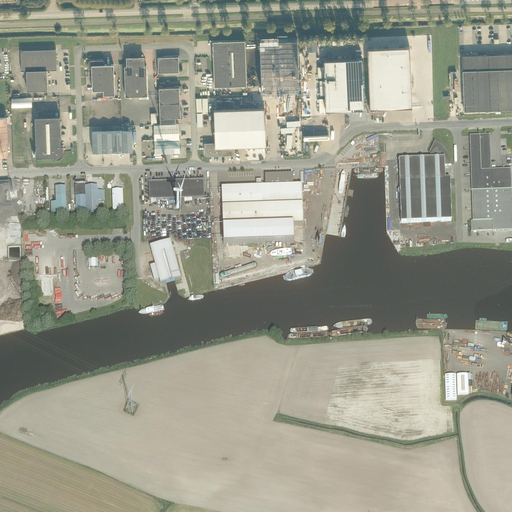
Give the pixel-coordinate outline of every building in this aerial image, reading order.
[(259,46),(257,46),(258,49),(260,49),(261,92),(299,91),(297,38),(259,40),(259,46)] [(213,41),(214,86),(246,85),(245,40),(213,41)] [(317,51),(317,41),(306,41),(307,51),(317,51)] [(369,103),(368,103),(368,105),(369,108),(370,111),(373,113),(375,115),(378,115),(381,116),(383,108),(412,107),(409,46),(367,48),(369,103)] [(21,50),(21,71),(26,70),(27,90),(47,90),(47,70),(57,69),(56,49),(21,50)] [(464,111),(479,110),(511,108),(511,53),(462,55),(462,68),(463,86),(464,111)] [(158,73),(179,72),(178,57),(158,57),(158,73)] [(125,96),(147,95),(146,65),(142,65),(142,58),(128,59),(128,65),(124,65),(125,96)] [(364,108),(362,58),(323,59),(324,79),(319,80),(320,95),(325,95),(325,110),(364,108)] [(115,94),(113,64),(104,64),(104,61),(102,60),(91,60),(90,60),(89,62),(88,63),(89,68),(91,68),(92,90),(103,90),(103,95),(115,94)] [(180,102),(179,94),(180,94),(181,93),(181,86),(174,86),(174,87),(159,88),(159,103),(180,102)] [(175,118),(182,118),(182,111),(181,110),(180,110),(180,102),(159,103),(160,123),(175,123),(175,118)] [(215,143),(205,144),(205,147),(205,153),(205,154),(206,154),(207,155),(208,155),(234,154),(233,146),(266,145),(264,107),(214,109),(215,143)] [(24,116),(25,137),(34,137),(34,116),(24,116)] [(63,153),(63,150),(63,146),(63,145),(61,145),(61,136),(60,126),(60,116),(35,117),(36,157),(56,156),(56,158),(58,158),(60,157),(61,156),(62,155),(63,153)] [(7,117),(0,117),(0,156),(8,156),(7,117)] [(179,139),(179,131),(179,124),(166,124),(154,125),(154,132),(154,140),(179,139)] [(92,132),(92,152),(133,150),(132,130),(92,132)] [(511,189),(511,169),(491,170),(489,134),(479,135),(479,136),(469,136),(471,191),(472,221),(470,221),(471,231),(493,231),(511,230),(511,208),(511,190),(511,189)] [(176,154),(178,152),(180,152),(180,150),(181,148),(180,147),(179,140),(154,141),(155,153),(175,152),(176,154)] [(450,179),(445,179),(444,166),(451,165),(451,161),(450,156),(448,152),(445,148),(442,145),(439,142),(435,140),(428,152),(430,153),(427,159),(410,159),(399,160),(401,223),(451,221),(450,179)] [(256,186),(221,188),(222,228),(293,226),(303,225),(301,185),(293,185),(292,185),(291,175),(280,175),(277,175),(266,176),(266,183),(266,186),(261,186),(261,180),(256,180),(256,186)] [(204,198),(203,180),(148,182),(149,200),(164,199),(164,203),(168,203),(168,199),(204,198)] [(98,211),(97,189),(97,186),(75,187),(76,212),(98,211)] [(66,213),(65,187),(55,187),(56,202),(51,203),(51,214),(66,213)] [(123,210),(122,190),(112,190),(113,211),(123,210)] [(293,226),(222,228),(223,245),(294,242),(293,235),(293,226)] [(170,242),(150,247),(155,266),(150,267),(154,281),(159,280),(160,284),(180,279),(170,242)] [(42,279),(43,295),(53,295),(52,279),(60,278),(60,274),(58,274),(58,257),(35,257),(36,279),(42,279)] [(98,267),(97,258),(88,259),(88,267),(91,267),(92,268),(95,268),(96,267),(98,267)] [(230,260),(231,272),(246,271),(246,259),(230,260)] [(468,374),(456,375),(457,395),(468,395),(468,374)]
